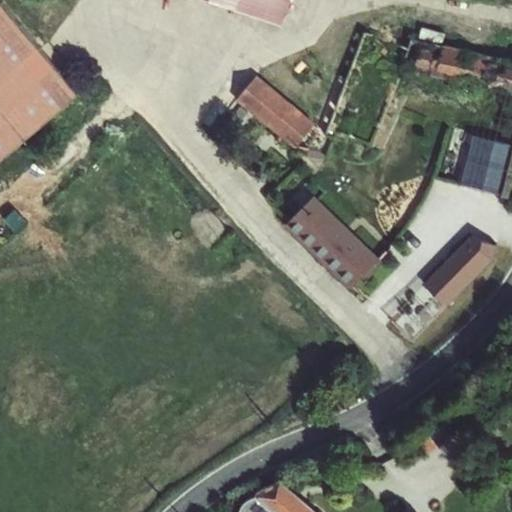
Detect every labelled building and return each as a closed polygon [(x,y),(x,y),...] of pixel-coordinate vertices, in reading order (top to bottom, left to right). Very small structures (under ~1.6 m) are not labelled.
[(0,0),(0,162),(83,93),(3,0),(0,0)] [(230,0),(278,19),(285,0),(230,0)] [(511,60),(419,40),(412,72),(511,93),(511,60)] [(287,139),(304,117),(251,71),(231,94),(287,139)] [(316,126),(304,117),(287,139),(301,143),(316,126)] [(317,199),(292,222),(300,233),(354,288),(379,261),(317,199)] [(473,235),(428,282),(450,303),(495,256),(498,244),(473,235)] [(318,511),(282,481),(258,494),(242,511),(318,511)]
